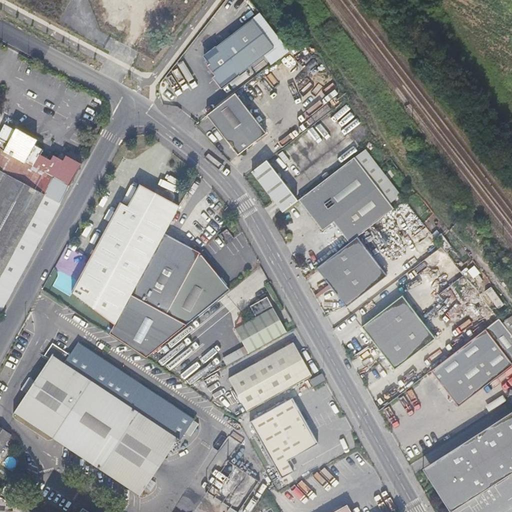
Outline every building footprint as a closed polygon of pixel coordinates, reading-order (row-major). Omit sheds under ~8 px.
[(211,76),(221,89),(274,49),(252,21),(205,57),(207,61),(205,63),(213,74),(211,76)] [(293,57),(277,65),(286,83),(296,77),(294,72),(299,69),(293,57)] [(328,77),(316,82),(322,96),(333,91),(328,77)] [(235,95),(207,116),(237,157),(265,136),(235,95)] [(310,117),(324,105),(320,100),(306,112),(310,117)] [(47,160),(49,156),(45,154),(43,158),(41,156),(43,151),(34,147),(37,141),(16,130),(15,131),(0,124),(0,312),(82,165),(65,156),(62,162),(53,156),(50,162),(47,160)] [(359,143),(370,134),(366,130),(355,139),(359,143)] [(354,160),(368,178),(379,170),(365,151),(354,160)] [(356,238),(393,211),(368,178),(354,160),(298,202),(322,232),(333,224),(348,244),(356,238)] [(265,162),(251,172),(281,213),(295,202),(265,162)] [(121,202),(72,292),(112,323),(163,233),(177,207),(171,203),(173,199),(173,198),(173,196),(172,195),(171,193),(170,193),(167,192),(166,192),(165,192),(163,193),(160,197),(139,186),(128,206),(121,202)] [(403,196),(393,202),(396,207),(406,200),(403,196)] [(199,254),(163,233),(112,323),(107,331),(149,355),(186,325),(165,314),(199,254)] [(348,244),(316,269),(345,308),(386,277),(356,238),(348,244)] [(443,249),(419,263),(425,274),(449,260),(443,249)] [(229,291),(199,254),(165,314),(186,325),(229,291)] [(400,297),(360,327),(392,370),(433,339),(400,297)] [(249,307),(255,318),(234,330),(248,354),(286,333),(267,299),(249,307)] [(511,365),(485,330),(431,371),(457,407),(511,365)] [(79,337),(75,343),(71,349),(54,337),(46,349),(51,353),(16,406),(141,490),(179,434),(181,435),(195,414),(79,337)] [(228,380),(246,413),(309,378),(311,376),(293,344),(228,380)] [(242,348),(223,358),(227,365),(245,355),(242,348)] [(325,381),(322,375),(311,380),(314,387),(325,381)] [(293,399),(250,422),(282,480),(294,473),(288,462),(319,445),(293,399)] [(511,412),(448,454),(451,458),(430,472),(438,484),(440,482),(446,492),(447,495),(448,497),(449,501),(450,503),(452,506),(473,493),(475,497),(511,473),(511,412)] [(0,450),(12,433),(0,424),(0,450)] [(219,450),(230,457),(239,443),(228,436),(219,450)] [(451,458),(448,454),(423,470),(449,511),(451,511),(475,497),(473,493),(452,506),(450,503),(449,501),(448,497),(447,495),(446,492),(440,482),(438,484),(430,472),(451,458)] [(17,463),(17,461),(16,459),(15,457),(14,456),(12,456),(10,456),(8,456),(7,458),(6,459),(5,461),(5,463),(6,465),(8,466),(9,467),(11,468),(13,467),(15,466),(16,464),(17,463)] [(207,496),(243,511),(258,476),(212,457),(203,479),(212,483),(207,496)] [(37,473),(33,470),(28,467),(20,478),(30,484),(37,473)] [(199,502),(196,508),(203,511),(212,511),(214,510),(199,502)]
